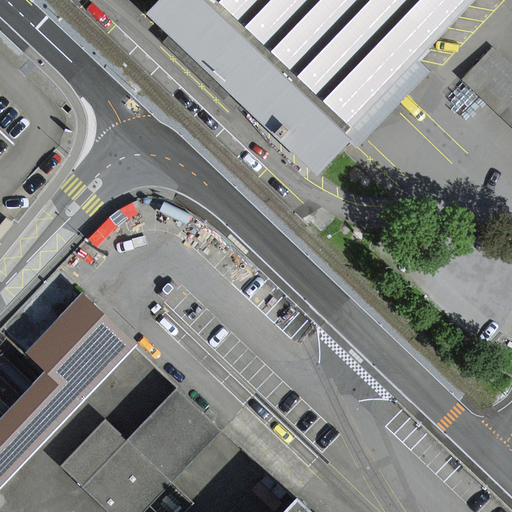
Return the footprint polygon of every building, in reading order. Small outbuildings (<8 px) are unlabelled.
[(161,0),(147,15),(316,179),(351,142),(346,136),(475,0),(161,0)] [(511,67),(493,49),(462,81),(511,129),(511,67)] [(6,218),(0,225),(0,239),(13,223),(6,218)] [(135,343),(83,293),(25,354),(45,373),(0,419),(0,489),(138,346),(135,343)] [(144,511),(222,432),(178,390),(127,442),(106,422),(63,466),(111,511),(144,511)] [(311,511),(298,500),(286,511),(311,511)]
